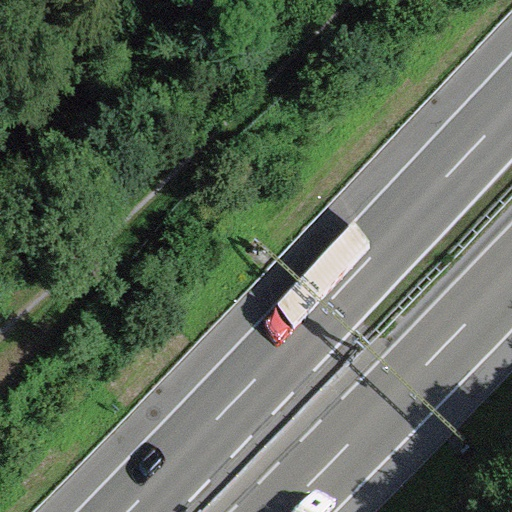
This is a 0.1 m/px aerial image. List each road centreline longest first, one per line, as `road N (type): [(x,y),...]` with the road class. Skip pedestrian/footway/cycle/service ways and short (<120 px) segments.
road 1 (motorway): [(511,105),(125,511)]
road 2 (motorway): [(283,511),(511,279)]
